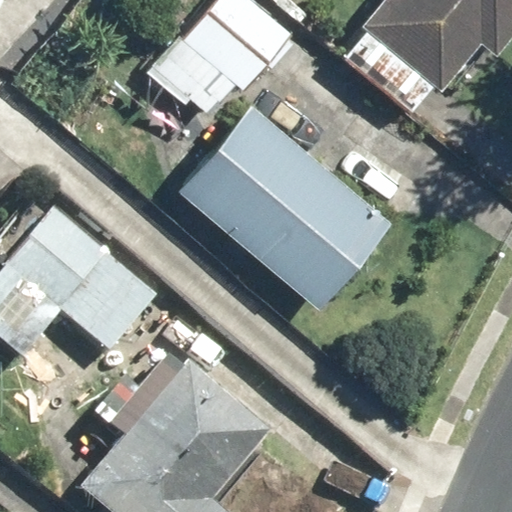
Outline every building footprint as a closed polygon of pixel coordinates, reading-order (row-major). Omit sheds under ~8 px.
[(290,19),(265,0),(216,0),(187,37),(243,79),(290,19)] [(494,54),(511,31),(511,0),(375,0),(354,27),(437,92),(478,41),(494,54)] [(154,131),(104,84),(76,113),(126,160),(154,131)] [(246,97),(177,176),(326,304),(394,225),(246,97)] [(159,298),(46,209),(0,267),(0,337),(24,357),(57,315),(111,358),(159,298)] [(270,435),(186,360),(77,482),(110,511),(232,511),(215,497),(270,435)]
